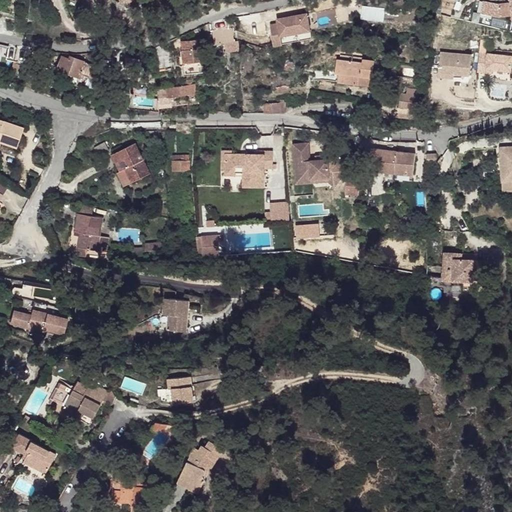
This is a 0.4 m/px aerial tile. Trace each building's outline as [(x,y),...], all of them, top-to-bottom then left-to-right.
[(511,15),(511,0),(510,0),(511,2),(499,3),(488,0),(485,0),(482,11),(500,17),(511,15)] [(305,32),(303,19),(308,18),(307,13),(277,19),(278,23),(279,29),(271,30),(274,46),(282,44),(281,36),(305,32)] [(212,31),(214,44),(234,41),(232,28),(231,28),(230,21),(210,25),(210,31),(212,31)] [(183,58),(183,63),(203,60),(202,49),(203,48),(203,39),(181,41),(183,58)] [(481,40),(477,72),(486,73),(486,69),(492,69),(511,71),(511,60),(511,56),(490,54),(490,48),(491,48),(490,42),(487,40),(481,40)] [(8,47),(5,59),(13,61),(16,49),(8,47)] [(16,49),(13,61),(31,63),(30,50),(16,49)] [(440,52),(438,77),(454,78),(454,74),(469,76),(471,55),(440,52)] [(153,58),(155,71),(175,68),(173,54),(153,58)] [(114,55),(112,64),(124,66),(124,68),(140,71),(142,60),(114,55)] [(62,56),(58,68),(80,77),(81,74),(91,78),(96,66),(70,56),(69,59),(62,56)] [(184,65),(184,73),(203,72),(203,66),(209,65),(208,60),(203,60),(183,63),(183,58),(179,59),(180,66),(184,65)] [(338,74),(337,82),(351,84),(352,75),(372,78),(374,61),(362,60),(362,62),(337,59),(335,73),(338,74)] [(352,75),(351,84),(371,86),(372,78),(352,75)] [(156,87),(157,94),(167,92),(167,97),(196,93),(195,84),(172,87),(172,84),(156,87)] [(401,94),(397,117),(415,120),(419,91),(407,89),(406,95),(401,94)] [(264,104),(265,114),(285,113),(285,103),(284,103),(284,100),(280,100),(280,103),(264,104)] [(363,113),(362,124),(370,125),(371,113),(363,113)] [(0,141),(17,147),(24,128),(0,119),(0,141)] [(112,155),(120,171),(126,168),(132,182),(150,173),(135,143),(112,155)] [(293,144),(295,162),(299,162),(300,171),(311,170),(311,179),(330,177),(337,183),(348,170),(334,159),(322,159),(316,160),(310,160),(309,143),(293,144)] [(511,146),(500,148),(502,182),(511,180),(511,146)] [(370,148),(369,160),(380,162),(379,172),(413,176),(415,154),(370,148)] [(222,151),(222,171),(225,171),(235,171),(235,167),(243,167),(243,172),(246,172),(246,187),(264,188),(264,168),(273,168),(273,164),(273,151),(264,151),(264,154),(232,154),(232,151),(222,151)] [(427,154),(427,163),(436,163),(436,154),(427,154)] [(173,161),(173,170),(190,170),(189,155),(181,156),(182,161),(173,161)] [(369,160),(367,170),(379,172),(380,162),(369,160)] [(295,162),(296,183),(328,181),(334,186),(337,183),(330,177),(311,179),(311,170),(300,171),(299,162),(295,162)] [(243,175),(242,187),(246,187),(246,172),(243,172),(243,167),(235,167),(235,171),(225,171),(225,175),(243,175)] [(118,172),(124,186),(132,182),(126,168),(120,171),(118,172)] [(0,192),(3,195),(8,186),(0,180),(0,192)] [(511,190),(511,180),(502,182),(503,191),(511,190)] [(346,183),(345,194),(359,195),(360,184),(346,183)] [(265,211),(266,223),(290,221),(289,202),(269,203),(270,210),(265,211)] [(92,216),(94,206),(79,203),(78,213),(92,216)] [(80,233),(78,247),(107,252),(109,238),(100,236),(103,218),(92,216),(78,213),(75,232),(80,233)] [(197,241),(199,258),(218,257),(217,239),(197,241)] [(145,251),(145,252),(165,250),(165,242),(145,244),(145,248),(139,248),(139,252),(145,251)] [(444,252),(443,281),(472,282),(472,280),(485,281),(486,261),(473,260),(473,259),(462,259),(462,253),(444,252)] [(169,315),(167,330),(186,333),(189,300),(166,298),(164,315),(169,315)] [(13,310),(10,323),(42,331),(43,329),(61,334),(64,333),(68,319),(32,309),(31,315),(13,310)] [(125,375),(120,388),(141,396),(146,384),(125,375)] [(173,395),(174,404),(193,402),(191,376),(168,378),(169,388),(173,388),(173,395)] [(67,386),(56,406),(63,410),(62,411),(75,418),(79,410),(94,418),(103,400),(112,405),(116,397),(110,387),(108,391),(96,384),(93,389),(78,381),(73,390),(67,386)] [(50,403),(56,406),(67,386),(60,383),(50,403)] [(154,422),(147,428),(158,431),(166,427),(167,424),(154,422)] [(125,435),(130,439),(136,432),(132,428),(125,435)] [(30,465),(45,473),(56,454),(31,441),(31,440),(18,433),(11,446),(26,455),(24,459),(31,463),(30,465)] [(188,460),(180,477),(193,483),(194,482),(202,486),(205,481),(205,479),(204,477),(203,476),(208,466),(211,468),(219,455),(216,453),(220,446),(210,440),(206,447),(203,445),(200,450),(195,447),(190,454),(191,455),(188,460)] [(115,468),(112,501),(132,503),(131,511),(141,511),(145,488),(129,486),(130,476),(122,476),(122,468),(115,468)] [(130,476),(129,486),(145,488),(145,484),(135,483),(136,469),(122,468),(122,476),(130,476)] [(180,477),(177,483),(189,489),(188,490),(198,494),(202,486),(194,482),(193,483),(180,477)]
